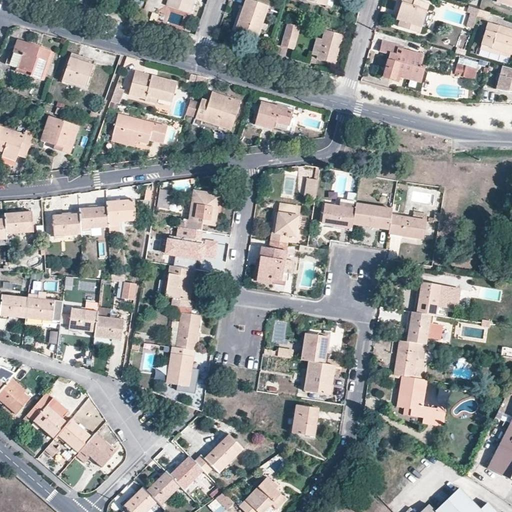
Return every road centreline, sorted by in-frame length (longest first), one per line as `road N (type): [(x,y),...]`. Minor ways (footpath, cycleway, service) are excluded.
road 1 (residential): [(0,348),(91,380),(136,448),(131,466),(86,511)]
road 2 (residential): [(253,159),(0,193)]
road 3 (residential): [(303,511),(347,446),(365,330),(347,313)]
road 4 (residential): [(196,64),(2,12)]
road 5 (residential): [(511,142),(475,141),(344,104)]
road 6 (residential): [(344,104),(196,64)]
road 7 (residential): [(248,299),(234,292),(233,281),(253,159)]
road 8 (residential): [(344,104),(326,151),(253,159)]
